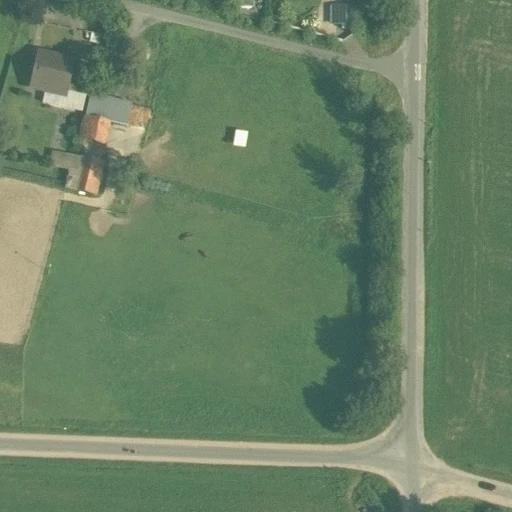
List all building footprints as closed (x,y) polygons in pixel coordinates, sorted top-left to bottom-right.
[(253,0),(239,0),(239,9),(253,9),(253,0)] [(353,7),(329,7),(329,27),(341,27),(341,31),(353,31),(353,7)] [(75,60),(37,51),(28,92),(66,100),(75,60)] [(132,104),(90,95),(85,117),(82,117),(77,141),(105,147),(110,124),(127,128),(132,104)] [(393,123),(381,123),(381,140),(393,140),(393,123)] [(76,193),(83,159),(51,152),(48,168),(67,172),(63,190),(76,193)] [(104,163),(83,159),(76,193),(97,198),(104,163)]
